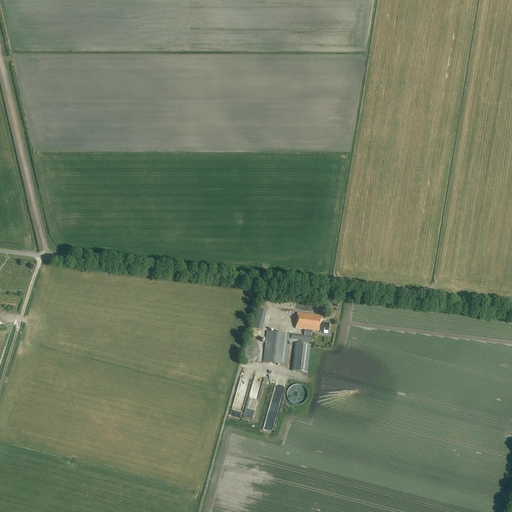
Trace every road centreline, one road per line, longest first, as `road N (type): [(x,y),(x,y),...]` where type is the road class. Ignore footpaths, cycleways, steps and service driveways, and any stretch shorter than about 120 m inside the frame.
road 1 (unclassified): [(511,314),(0,251)]
road 2 (track): [(0,55),(47,256)]
